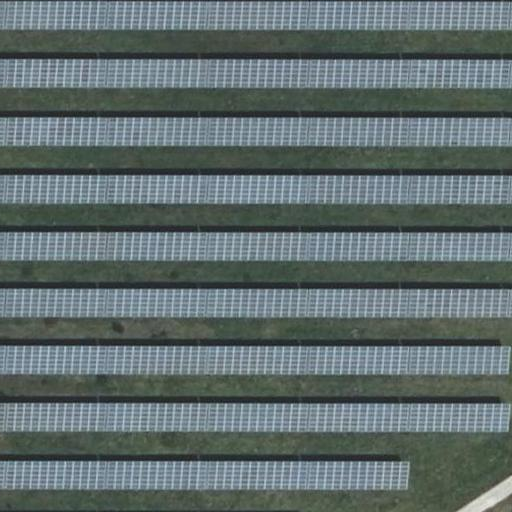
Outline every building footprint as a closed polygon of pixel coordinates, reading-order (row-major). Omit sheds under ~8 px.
[(511,0),(0,0),(0,23),(511,29),(511,0)] [(511,58),(0,53),(0,82),(511,87),(511,58)] [(511,114),(301,111),(301,141),(511,143),(511,114)] [(0,201),(511,211),(511,179),(0,169),(0,201)] [(249,256),(511,257),(511,232),(404,232),(249,231),(249,256)] [(74,426),(507,433),(507,405),(75,399),(74,426)]
